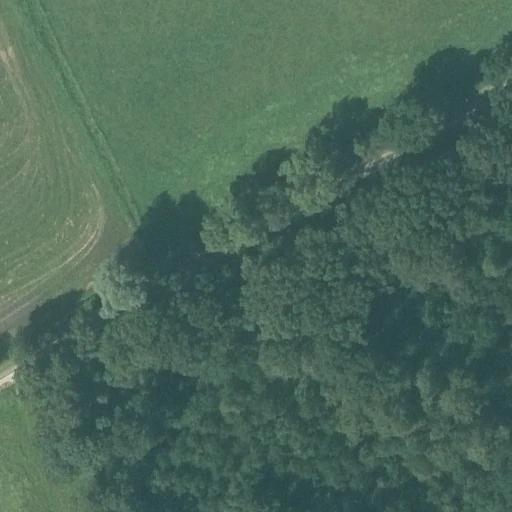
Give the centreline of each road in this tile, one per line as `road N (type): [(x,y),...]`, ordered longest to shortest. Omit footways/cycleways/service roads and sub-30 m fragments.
road 1 (track): [(10,366),(511,75)]
road 2 (track): [(119,511),(40,380),(15,374)]
